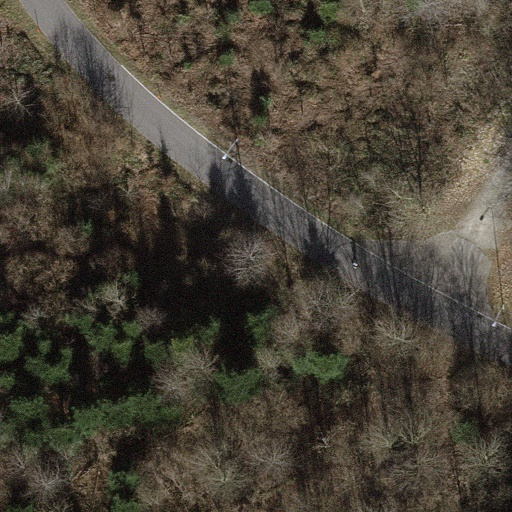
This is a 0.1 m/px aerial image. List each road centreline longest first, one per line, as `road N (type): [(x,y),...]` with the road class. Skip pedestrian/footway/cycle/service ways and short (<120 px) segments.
road 1 (unclassified): [(38,0),(112,89),(246,194),(427,307),(511,349)]
road 2 (track): [(427,307),(511,180)]
